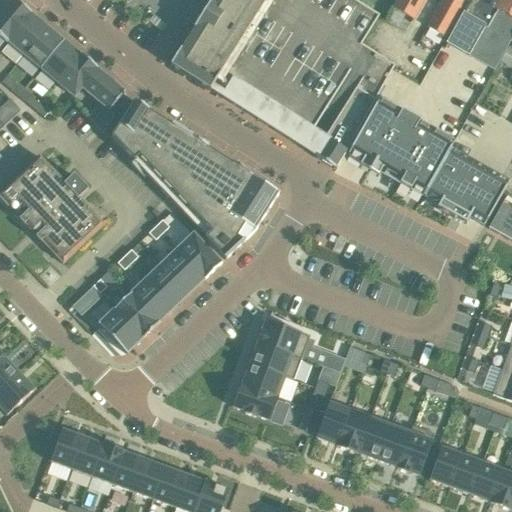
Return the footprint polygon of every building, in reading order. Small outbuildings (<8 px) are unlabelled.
[(0,37),(6,43),(30,15),(31,15),(13,0),(12,0),(0,15),(0,37)] [(316,159),(335,171),(394,67),(360,46),(379,17),(351,0),(213,0),(212,0),(211,0),(192,30),(194,31),(181,51),(180,50),(179,50),(170,67),(210,92),(210,91),(316,158),(316,159)] [(396,0),(392,9),(412,20),(423,0),(396,0)] [(467,0),(441,0),(426,27),(446,38),(467,0)] [(511,0),(467,0),(446,38),(443,43),(495,72),(500,63),(508,48),(511,41),(511,0)] [(6,43),(0,50),(0,51),(16,65),(23,57),(23,56),(46,29),(30,15),(6,43)] [(23,57),(40,70),(63,43),(46,29),(23,56),(23,57)] [(63,43),(40,70),(57,83),(80,56),(63,43)] [(511,65),(511,49),(508,48),(500,63),(510,69),(511,65)] [(82,89),(97,71),(98,71),(80,56),(57,83),(73,99),(82,89)] [(97,71),(82,89),(109,112),(124,94),(97,71)] [(16,85),(6,77),(1,84),(10,91),(16,85)] [(34,111),(39,105),(30,97),(25,103),(34,111)] [(378,101),(347,155),(399,184),(399,185),(410,191),(423,198),(427,190),(450,151),(451,149),(453,144),(418,124),(420,122),(401,111),(400,114),(378,101)] [(213,248),(225,261),(254,233),(278,195),(249,177),(250,176),(232,165),(232,166),(208,150),(172,127),(172,128),(148,113),(148,112),(133,102),(111,139),(206,238),(204,239),(213,248)] [(34,111),(43,119),(49,112),(39,105),(34,111)] [(96,116),(90,122),(99,131),(105,125),(96,116)] [(450,151),(423,198),(439,207),(441,203),(473,221),(484,227),(508,184),(497,178),(450,151)] [(0,194),(0,199),(7,207),(9,206),(20,218),(19,219),(31,232),(39,224),(44,229),(35,237),(62,265),(102,226),(86,209),(81,214),(72,204),(86,191),(72,176),(58,189),(49,180),(54,175),(38,158),(0,194)] [(511,207),(503,202),(488,230),(511,243),(511,207)] [(155,228),(162,235),(169,229),(162,221),(155,228)] [(155,228),(148,234),(155,242),(162,235),(155,228)] [(204,281),(221,265),(193,235),(176,251),(204,281)] [(138,258),(131,251),(124,258),(131,265),(138,258)] [(189,295),(204,281),(176,251),(161,266),(189,295)] [(124,258),(117,264),(124,272),(131,265),(124,258)] [(481,275),(492,281),(499,268),(488,263),(481,275)] [(146,280),(174,309),(189,295),(161,266),(146,280)] [(146,280),(131,295),(158,324),(174,309),(146,280)] [(106,288),(100,281),(93,288),(100,295),(106,288)] [(499,288),(491,286),(487,297),(494,300),(499,288)] [(159,324),(158,324),(131,295),(114,311),(141,340),(142,340),(159,324)] [(83,297),(73,307),(81,316),(91,306),(83,297)] [(130,351),(141,340),(114,311),(99,325),(98,326),(100,328),(97,331),(107,341),(110,338),(126,355),(127,354),(130,351)] [(264,321),(256,344),(257,345),(256,345),(292,358),(301,361),(301,360),(325,369),(330,356),(306,347),(309,338),(300,334),(264,321)] [(484,325),(480,336),(487,339),(491,327),(484,325)] [(196,345),(224,355),(230,338),(202,328),(196,345)] [(480,336),(476,347),(483,350),(487,339),(480,336)] [(256,345),(249,366),(284,379),(292,383),(301,361),(292,358),(256,345)] [(511,348),(510,347),(501,372),(511,375),(511,348)] [(187,352),(178,375),(224,393),(233,370),(187,352)] [(363,353),(359,365),(366,367),(370,356),(363,353)] [(330,356),(325,369),(339,375),(344,362),(330,356)] [(0,392),(19,375),(4,360),(4,359),(0,363),(0,392)] [(383,361),(379,372),(386,375),(391,364),(383,361)] [(477,364),(470,361),(466,372),(473,375),(477,364)] [(391,364),(386,375),(394,378),(398,366),(391,364)] [(242,386),(241,388),(276,401),(277,399),(284,379),(249,366),(242,386)] [(511,375),(501,372),(492,396),(511,403),(511,375)] [(19,375),(0,392),(0,409),(6,417),(34,391),(19,375)] [(424,376),(419,387),(427,390),(431,379),(424,376)] [(431,379),(427,390),(434,393),(439,381),(431,379)] [(317,382),(315,389),(326,393),(328,386),(317,382)] [(240,385),(232,408),(244,413),(244,414),(256,419),(257,418),(269,422),(278,399),(277,399),(276,401),(241,388),(242,386),(240,385)] [(315,389),(312,397),(323,401),(326,393),(315,389)] [(329,404),(316,439),(336,447),(337,447),(350,412),(329,404)] [(475,422),(479,411),(471,408),(467,419),(475,422)] [(307,411),(302,422),(314,426),(318,415),(307,411)] [(336,447),(336,448),(358,456),(358,455),(357,455),(370,420),(350,412),(337,447),(336,447)] [(492,414),(488,425),(495,428),(499,416),(492,414)] [(499,416),(495,428),(503,431),(507,419),(499,416)] [(370,420),(357,455),(358,455),(378,462),(391,427),(370,420)] [(391,427),(378,462),(397,469),(398,470),(411,434),(410,434),(391,427)] [(397,469),(396,470),(409,475),(409,474),(419,478),(434,435),(412,427),(410,434),(411,434),(398,470),(397,469)] [(62,431),(50,463),(71,471),(83,439),(62,431)] [(83,439),(71,471),(92,479),(103,447),(102,446),(83,439)] [(103,447),(92,479),(112,487),(124,454),(125,454),(125,453),(103,445),(102,446),(103,447)] [(440,449),(429,481),(450,489),(461,457),(440,449)] [(124,454),(112,487),(133,494),(145,462),(125,454),(124,454)] [(461,457),(450,489),(470,496),(482,464),(461,457)] [(145,462),(133,494),(154,502),(165,469),(145,462)] [(482,464),(470,496),(489,503),(491,504),(502,472),(482,464)] [(165,469),(154,502),(174,509),(186,477),(165,469)] [(489,503),(489,505),(509,511),(511,511),(511,508),(511,475),(502,472),(491,504),(489,503)] [(186,477),(174,509),(181,511),(196,511),(207,485),(204,483),(186,477)] [(220,511),(228,491),(204,482),(204,483),(207,485),(196,511),(220,511)] [(57,511),(60,503),(48,499),(46,507),(57,511)]
